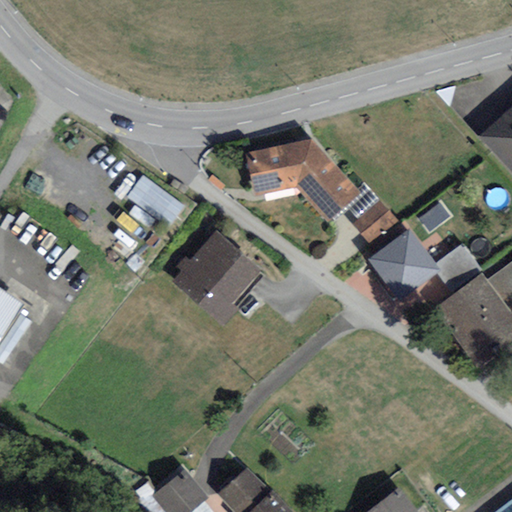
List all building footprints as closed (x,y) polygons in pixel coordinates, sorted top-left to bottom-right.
[(511,105),(478,136),(511,173),(511,105)] [(310,140),(246,154),(255,196),(296,188),(329,223),(347,206),(360,194),(356,190),(310,140)] [(170,228),(185,208),(142,176),(126,197),(170,228)] [(359,219),(380,202),(363,183),(356,190),(360,194),(347,206),(359,219)] [(359,219),(353,225),(369,244),(396,222),(380,202),(359,219)] [(429,232),(449,217),(439,203),(418,218),(429,232)] [(435,266),(408,230),(368,260),(399,301),(435,274),(439,271),(435,266)] [(231,304),(259,273),(216,234),(173,282),(215,319),(225,328),(240,312),(231,304)] [(452,297),(482,274),(462,246),(435,266),(439,271),(435,274),(452,297)] [(511,260),(486,279),(511,315),(511,260)] [(511,315),(486,279),(482,274),(452,297),(434,309),(475,366),(511,338),(511,315)] [(0,337),(23,305),(0,288),(0,337)] [(288,511),(248,469),(220,495),(236,511),(288,511)] [(191,511),(207,499),(183,472),(153,498),(165,511),(191,511)] [(416,511),(399,489),(367,511),(416,511)] [(511,511),(511,498),(493,511),(511,511)]
